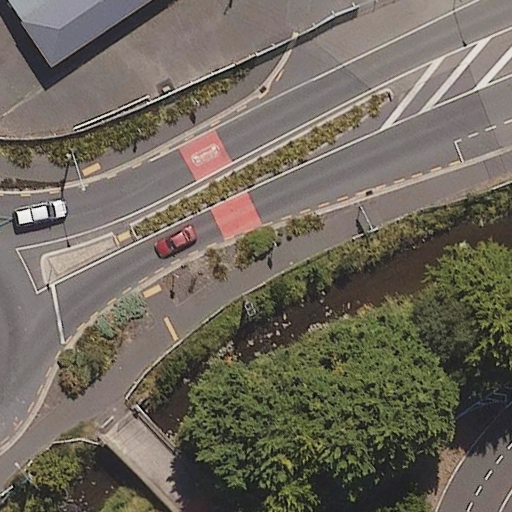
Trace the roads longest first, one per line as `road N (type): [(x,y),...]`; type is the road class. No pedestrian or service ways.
road 1 (secondary): [(511,95),(156,250),(57,319),(17,366)]
road 2 (secondary): [(0,228),(110,205),(342,85),(511,9)]
